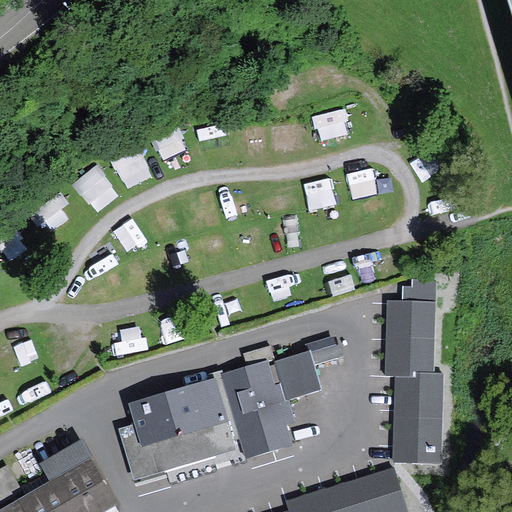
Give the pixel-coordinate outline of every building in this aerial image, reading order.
[(402,300),(435,301),(435,280),(410,279),(410,286),(402,286),(402,300)] [(433,373),(435,301),(402,300),(387,300),(385,374),(395,375),(393,445),(420,446),(420,459),(443,460),(445,373),(433,373)] [(336,343),(333,334),(306,342),(309,349),(274,360),(275,364),(270,365),(268,359),(246,365),(223,372),(222,368),(206,373),(207,377),(128,401),(134,421),(118,426),(134,478),(236,448),(234,440),(240,439),(245,457),(292,443),(286,424),(294,421),(287,399),(320,389),(312,363),(345,354),(341,342),(336,343)] [(242,352),(246,365),(268,359),(274,357),(270,344),(242,352)] [(0,511),(111,511),(118,508),(115,503),(117,501),(91,456),(93,455),(82,435),(39,461),(49,477),(25,492),(0,506),(0,511)] [(0,467),(0,506),(25,492),(8,463),(0,467)] [(407,511),(393,466),(286,499),(289,509),(279,511),(407,511)]
